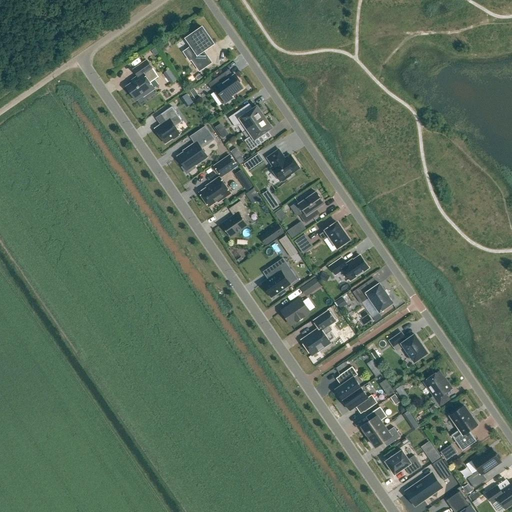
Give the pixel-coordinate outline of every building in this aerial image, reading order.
[(202,27),(188,38),(193,46),(184,52),(190,60),(192,59),(200,71),(211,63),(206,55),(205,56),(202,52),(214,44),(202,27)] [(150,83),(158,77),(147,60),(133,70),(139,78),(134,82),(132,80),(133,82),(126,87),(136,101),(137,101),(136,100),(142,95),(144,97),(155,90),(150,83)] [(225,73),(226,73),(225,72),(209,84),(215,93),(221,89),(223,92),(220,94),(226,103),(233,98),(232,96),(243,88),(239,82),(240,81),(235,75),(229,79),(225,73)] [(183,122),(172,107),(161,115),(166,122),(156,129),(165,144),(173,138),(174,139),(179,136),(178,135),(180,134),(175,127),(183,122)] [(243,123),(248,129),(265,117),(257,107),(245,115),(241,110),(229,118),(236,128),(243,123)] [(265,117),(248,129),(252,136),(245,141),(252,150),(264,142),(260,137),(272,128),(265,117)] [(189,149),(178,157),(184,166),(182,167),(187,174),(196,167),(195,165),(208,157),(202,148),(214,140),(205,126),(190,137),(195,143),(188,148),(189,149)] [(291,156),(286,160),(279,150),(267,158),(274,168),(272,169),(280,181),(282,180),(283,181),(291,176),(290,174),(299,167),(291,156)] [(233,155),(239,164),(244,160),(238,151),(233,155)] [(214,166),(222,177),(237,166),(230,156),(214,166)] [(218,202),(231,193),(220,178),(210,184),(211,185),(200,193),(209,207),(217,201),(218,202)] [(252,187),(248,181),(241,185),(245,191),(252,187)] [(259,198),(253,189),(244,195),(250,204),(259,198)] [(315,210),(324,204),(316,192),(299,204),(304,211),(299,215),(306,224),(318,215),(315,210)] [(246,208),(241,201),(230,209),(234,216),(222,225),(231,238),(248,226),(247,224),(249,222),(244,216),(247,214),(244,209),(246,208)] [(278,206),(275,201),(270,205),(273,210),(278,206)] [(287,231),(292,238),(306,229),(301,222),(287,231)] [(329,236),(338,248),(349,240),(337,223),(319,235),(323,240),(329,236)] [(278,225),(267,233),(272,241),(284,233),(278,225)] [(313,247),(304,235),(295,241),(303,254),(313,247)] [(348,263),(346,264),(342,258),(330,267),(336,275),(343,270),(351,280),(369,268),(360,256),(349,264),(348,263)] [(281,271),(263,284),(272,297),(290,285),(281,271)] [(320,286),(315,279),(302,289),(306,295),(320,286)] [(353,292),(361,304),(369,298),(380,313),(393,303),(380,284),(371,290),(366,283),(353,292)] [(310,312),(300,298),(282,311),(291,325),(310,312)] [(329,325),(335,321),(329,311),(314,321),(319,329),(302,341),(312,355),(330,343),(325,335),(332,330),(329,325)] [(403,346),(415,362),(428,353),(415,335),(406,340),(401,333),(390,341),(397,351),(403,346)] [(371,353),(376,360),(380,358),(375,350),(371,353)] [(343,400),(361,388),(361,387),(354,378),(354,377),(358,375),(352,367),(340,376),(345,383),(335,390),(336,390),(343,400)] [(431,398),(438,408),(448,400),(444,394),(452,389),(447,382),(446,383),(438,372),(425,381),(435,395),(431,398)] [(361,388),(343,400),(343,401),(343,400),(350,410),(350,411),(359,405),(365,412),(377,403),(372,395),(368,398),(361,388)] [(477,425),(464,406),(463,405),(456,410),(457,411),(450,416),(460,430),(451,435),(462,451),(476,441),(469,431),(477,425)] [(369,437),(385,426),(381,421),(387,417),(380,407),(369,415),(372,420),(362,427),(369,437)] [(403,415),(405,419),(411,415),(408,411),(403,415)] [(388,431),(385,426),(369,437),(375,447),(386,440),(389,445),(401,437),(394,427),(388,431)] [(454,443),(442,451),(448,460),(460,451),(454,443)] [(426,455),(431,463),(440,457),(435,449),(426,455)] [(500,458),(498,455),(496,455),(491,449),(480,456),(482,458),(474,463),(479,470),(467,479),(474,488),(487,480),(483,474),(500,462),(499,460),(500,458)] [(405,468),(410,475),(422,467),(414,455),(408,460),(402,450),(386,462),(395,475),(405,468)] [(448,468),(440,474),(444,479),(452,473),(448,468)] [(428,476),(416,484),(417,486),(407,493),(415,504),(425,497),(426,499),(438,491),(437,489),(440,486),(433,475),(429,478),(428,476)] [(468,493),(474,490),(470,483),(464,486),(468,493)] [(497,485),(486,493),(493,504),(499,500),(505,509),(511,504),(511,484),(502,492),(497,485)] [(475,511),(471,506),(470,506),(460,491),(448,500),(456,511),(475,511)] [(474,501),(480,498),(477,491),(471,493),(474,501)]
